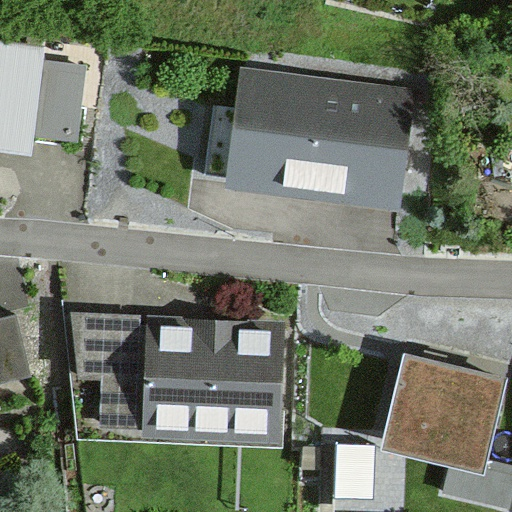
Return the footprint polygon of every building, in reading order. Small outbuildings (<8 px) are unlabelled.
[(25,143),(33,85),(36,57),(36,55),(0,50),(0,141),(25,145),(25,143)] [(404,97),(245,79),(233,184),(391,202),(404,97)] [(0,384),(26,379),(12,316),(0,319),(0,384)] [(267,434),(271,334),(133,328),(133,320),(69,317),(76,378),(101,379),(99,427),(267,434)] [(502,377),(403,353),(380,448),(480,472),(502,377)]
